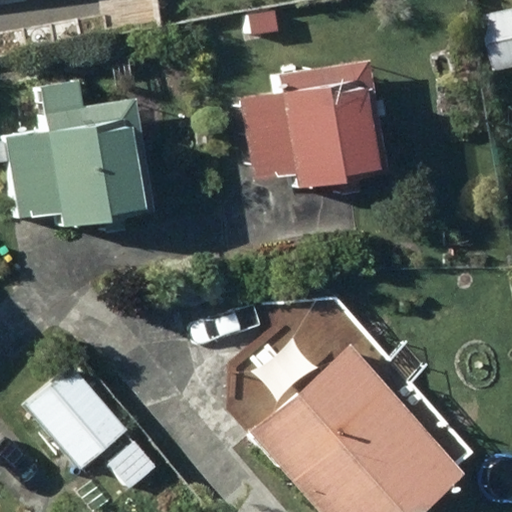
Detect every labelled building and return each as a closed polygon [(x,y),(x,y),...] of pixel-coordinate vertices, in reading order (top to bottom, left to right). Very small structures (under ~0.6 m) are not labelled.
[(511,8),(490,13),(502,69),(511,66),(511,8)] [(365,97),(371,96),(365,58),(230,79),(246,181),(289,174),(291,186),(342,178),(341,170),(375,164),(365,97)] [(37,85),(42,128),(5,132),(15,215),(54,211),(56,226),(103,220),(101,208),(137,203),(128,133),(136,132),(132,97),(78,104),(75,80),(37,85)] [(223,354),(337,348),(246,433),(273,462),(254,479),(279,506),(296,489),(317,511),(407,511),(457,466),(343,343),(339,346),(336,294),(220,301),(223,354)] [(68,365),(23,407),(76,464),(90,451),(126,490),(157,461),(68,365)]
